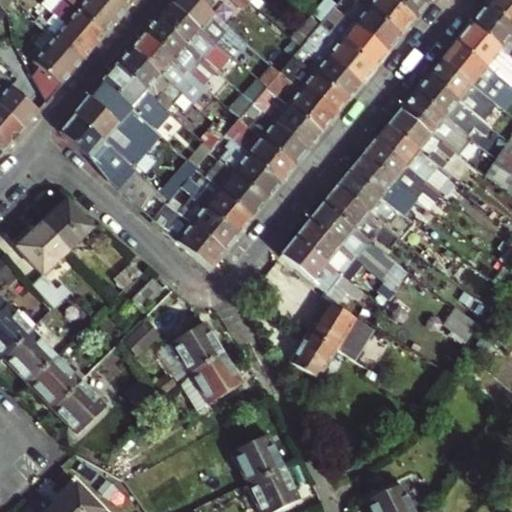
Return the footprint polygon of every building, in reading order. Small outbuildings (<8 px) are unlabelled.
[(78,11),(65,0),(60,0),(58,3),(65,8),(58,16),(67,23),(56,35),(85,60),(105,35),(78,11)] [(86,0),(78,11),(105,35),(127,10),(115,0),(86,0)] [(115,0),(127,10),(135,0),(115,0)] [(198,0),(172,0),(170,2),(218,42),(229,53),(243,37),(210,10),(198,0)] [(198,0),(210,10),(218,0),(235,0),(246,9),(252,2),(249,0),(198,0)] [(402,37),(373,14),(356,0),(342,0),(338,5),(344,9),(347,6),(360,17),(353,26),(388,54),(402,37)] [(371,0),(356,0),(373,14),(379,6),(371,0)] [(415,22),(388,0),(371,0),(379,6),(373,14),(402,37),(415,22)] [(431,3),(427,0),(388,0),(415,22),(431,3)] [(511,0),(489,0),(486,5),(511,25),(511,0)] [(218,42),(170,2),(159,16),(206,56),(218,42)] [(511,25),(486,5),(469,25),(502,51),(509,42),(511,43),(511,25)] [(388,54),(353,26),(333,11),(324,21),(320,26),(331,35),(338,26),(347,33),(340,42),(375,70),(388,54)] [(37,18),(34,22),(45,32),(35,44),(43,51),(34,63),(40,69),(33,76),(46,105),(85,60),(56,35),(48,28),(52,23),(41,14),(37,18)] [(206,56),(159,16),(144,32),(198,80),(204,74),(196,67),(201,62),(206,56)] [(469,25),(454,44),(509,88),(511,90),(511,67),(503,60),(496,58),(502,51),(469,25)] [(325,42),(331,35),(320,26),(316,32),(320,36),(319,38),(325,42)] [(198,80),(144,32),(132,47),(183,94),(190,100),(196,94),(192,91),(200,82),(198,80)] [(253,46),(243,37),(229,53),(233,55),(240,61),(253,46)] [(218,42),(206,56),(221,69),(233,55),(229,53),(218,42)] [(375,70),(340,42),(327,59),(361,87),(375,70)] [(511,59),(511,43),(509,42),(502,51),(511,59)] [(454,44),(440,60),(495,104),(509,88),(454,44)] [(183,94),(132,47),(117,65),(156,101),(163,92),(176,103),(183,94)] [(283,70),(292,59),(285,53),(276,65),(283,70)] [(206,56),(201,62),(253,105),(257,100),(250,94),(221,69),(206,56)] [(327,59),(314,74),(349,102),(361,87),(327,59)] [(495,104),(440,60),(427,77),(459,103),(466,95),(488,113),(495,104)] [(156,101),(117,65),(103,81),(134,109),(161,133),(164,129),(174,118),(156,101)] [(283,70),(276,65),(262,80),(269,86),(274,81),(280,74),(283,70)] [(280,74),(274,81),(295,98),(301,91),(280,74)] [(314,74),(301,91),(335,119),(349,102),(314,74)] [(427,77),(413,93),(445,120),(453,111),(485,138),(492,129),(490,128),(482,121),(459,103),(427,77)] [(269,86),(262,80),(250,94),(257,100),(259,99),(266,91),(269,86)] [(89,97),(120,125),(134,109),(103,81),(89,97)] [(0,82),(0,111),(23,132),(39,114),(0,82)] [(335,119),(301,91),(295,98),(287,108),(321,136),(335,119)] [(399,111),(431,136),(438,128),(447,136),(460,147),(468,138),(445,120),(413,93),(399,111)] [(466,95),(459,103),(482,121),(485,117),(488,113),(466,95)] [(89,97),(75,114),(120,156),(126,149),(139,160),(147,151),(120,125),(89,97)] [(257,100),(253,105),(274,123),(280,117),(259,99),(257,100)] [(511,117),(495,104),(488,113),(511,132),(511,117)] [(247,113),(237,105),(232,111),(241,119),(247,113)] [(308,151),(274,123),(253,105),(247,113),(269,131),(262,139),(296,167),(308,151)] [(280,117),(274,123),(308,151),(321,136),(287,108),(280,117)] [(0,140),(8,149),(11,146),(23,132),(0,111),(0,140)] [(233,130),(240,122),(241,119),(232,111),(219,127),(228,135),(233,130)] [(441,144),(431,136),(399,111),(387,126),(434,163),(442,170),(454,154),(441,144)] [(120,156),(75,114),(60,131),(90,160),(106,179),(109,182),(127,162),(120,156)] [(485,117),(482,121),(490,128),(494,124),(485,117)] [(187,130),(174,118),(164,129),(178,141),(187,130)] [(233,130),(247,142),(254,133),(240,122),(233,130)] [(387,126),(375,140),(421,178),(434,163),(387,126)] [(441,144),(447,136),(438,128),(431,136),(441,144)] [(225,139),(247,157),(282,185),(296,167),(262,139),(255,148),(247,142),(233,130),(228,135),(225,139)] [(468,138),(460,147),(472,156),(479,147),(468,138)] [(421,178),(375,140),(361,157),(408,194),(421,178)] [(510,144),(503,154),(511,160),(511,142),(511,141),(510,144)] [(213,153),(204,145),(193,157),(203,165),(210,156),(213,153)] [(126,149),(120,156),(127,162),(132,167),(139,160),(126,149)] [(282,185),(247,157),(241,164),(228,153),(225,158),(215,150),(213,153),(210,156),(217,162),(233,174),(267,202),(282,185)] [(458,183),(470,167),(454,154),(442,170),(447,174),(458,183)] [(497,162),(496,164),(511,176),(511,160),(503,154),(497,162)] [(203,179),(217,162),(210,156),(203,165),(199,169),(196,173),(203,179)] [(408,194),(361,157),(349,172),(395,210),(408,194)] [(120,191),(137,172),(132,167),(127,162),(109,182),(120,191)] [(442,170),(434,163),(421,178),(431,187),(435,189),(447,174),(442,170)] [(511,189),(511,176),(496,164),(488,175),(510,192),(511,189)] [(185,186),(196,173),(188,166),(177,179),(185,186)] [(131,202),(149,183),(137,172),(120,191),(131,202)] [(349,172),(335,189),(382,227),(388,233),(392,236),(406,219),(395,210),(349,172)] [(253,220),(219,191),(213,187),(203,179),(196,173),(185,186),(181,191),(188,197),(198,184),(205,190),(195,202),(204,209),(239,238),(253,220)] [(267,202),(233,174),(225,183),(219,191),(253,220),(267,202)] [(425,195),(431,187),(421,178),(408,194),(419,203),(433,214),(439,207),(425,195)] [(220,179),(213,187),(219,191),(225,183),(220,179)] [(160,193),(149,183),(131,202),(143,212),(160,193)] [(335,189),(322,205),(374,247),(377,244),(372,239),(382,227),(335,189)] [(154,222),(167,207),(171,203),(160,193),(143,212),(154,222)] [(410,213),(419,203),(408,194),(395,210),(406,219),(413,224),(417,219),(410,213)] [(43,224),(70,253),(94,231),(67,202),(43,224)] [(308,223),(361,265),(375,276),(386,284),(399,268),(374,247),(322,205),(308,223)] [(185,221),(167,207),(154,222),(153,225),(212,271),(225,255),(190,226),(185,221)] [(196,218),(190,226),(225,255),(239,238),(204,209),(196,218)] [(190,226),(196,218),(191,214),(185,221),(190,226)] [(347,282),(361,265),(308,223),(294,240),(347,282)] [(70,253),(43,224),(18,247),(45,276),(70,253)] [(403,245),(392,236),(388,233),(381,242),(396,254),(403,245)] [(358,301),(363,295),(347,282),(294,240),(280,256),(333,298),(338,291),(335,288),(338,285),(358,301)] [(131,267),(118,278),(125,287),(138,275),(131,267)] [(377,294),(386,284),(375,276),(367,286),(377,294)] [(144,310),(164,292),(153,281),(133,299),(144,310)] [(46,288),(38,295),(52,311),(69,296),(62,289),(54,295),(46,288)] [(339,351),(358,321),(328,302),(309,333),(339,351)] [(5,360),(33,334),(8,307),(0,314),(0,355),(2,358),(5,360)] [(482,330),(460,314),(450,327),(472,344),(482,330)] [(145,324),(124,344),(137,357),(157,337),(145,324)] [(224,354),(205,324),(172,345),(190,375),(224,354)] [(339,351),(309,333),(290,363),(320,381),(339,351)] [(33,334),(5,360),(30,387),(58,359),(33,334)] [(190,375),(172,345),(159,352),(180,385),(190,375)] [(352,349),(348,356),(353,359),(348,368),(357,373),(366,379),(376,364),(352,349)] [(190,375),(210,406),(243,386),(224,354),(190,375)] [(348,356),(343,364),(348,368),(353,359),(348,356)] [(81,384),(58,359),(30,387),(53,411),(81,384)] [(372,384),(382,368),(376,364),(366,379),(372,384)] [(366,379),(357,373),(352,382),(361,388),(366,379)] [(105,409),(81,384),(53,411),(77,437),(105,409)] [(249,486),(285,469),(269,437),(233,454),(249,486)] [(278,511),(301,501),(285,469),(249,486),(261,511),(278,511)] [(103,511),(76,484),(51,509),(54,511),(103,511)] [(371,511),(417,511),(405,485),(368,503),(371,511)]
